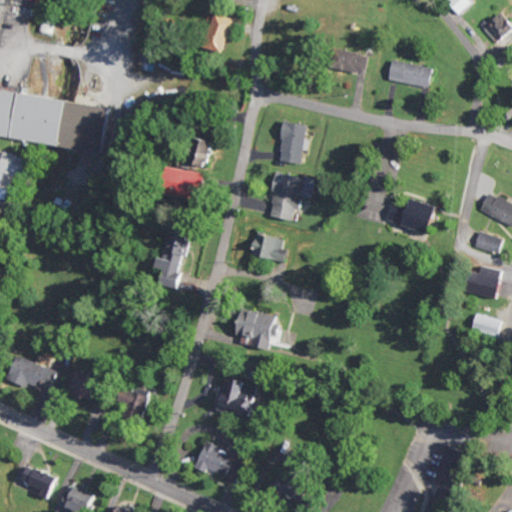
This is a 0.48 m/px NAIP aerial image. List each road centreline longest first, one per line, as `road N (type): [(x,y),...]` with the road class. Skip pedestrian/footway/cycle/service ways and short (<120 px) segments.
road 1 (residential): [(149,480),(178,408),(237,191),(264,0)]
road 2 (residential): [(511,144),(254,95)]
road 3 (residential): [(0,411),(217,511)]
road 4 (residential): [(473,133),(479,60),(433,0)]
